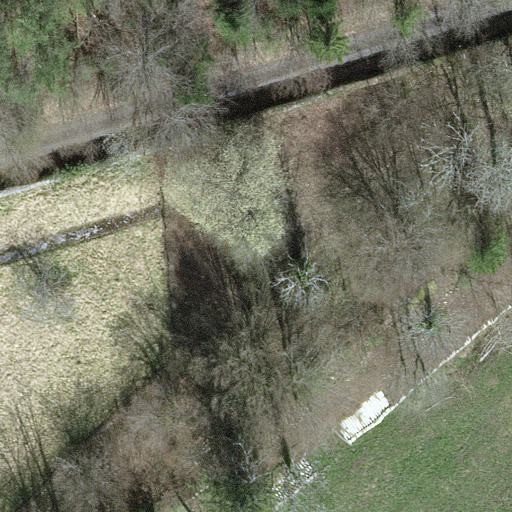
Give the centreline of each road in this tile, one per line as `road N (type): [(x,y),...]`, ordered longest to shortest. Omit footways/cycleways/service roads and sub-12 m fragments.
road 1 (track): [(499,0),(0,150)]
road 2 (track): [(0,261),(241,187)]
